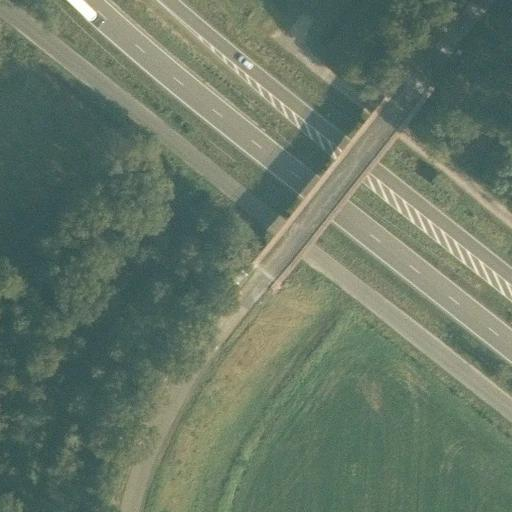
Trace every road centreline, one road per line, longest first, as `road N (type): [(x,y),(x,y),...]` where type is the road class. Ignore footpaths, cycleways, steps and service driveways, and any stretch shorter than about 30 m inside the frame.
road 1 (tertiary): [(511,416),(0,10)]
road 2 (tertiary): [(129,511),(152,435),(206,348),(483,0)]
road 3 (primary): [(81,0),(511,350)]
road 4 (primary): [(511,280),(166,0)]
road 5 (unclassified): [(511,209),(234,0)]
